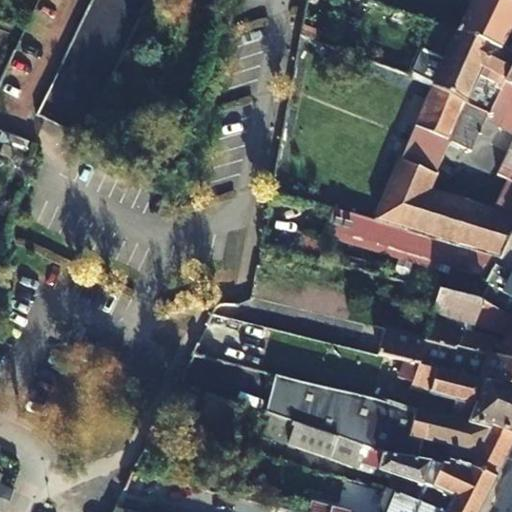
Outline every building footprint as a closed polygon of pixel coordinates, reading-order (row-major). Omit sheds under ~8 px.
[(511,24),(511,5),(501,0),(461,0),(460,3),(452,0),(434,0),(432,5),(421,0),(373,0),(372,3),(408,15),(434,24),(454,31),(501,49),(511,24)] [(434,24),(408,15),(403,28),(427,37),(434,24)] [(511,53),(501,49),(454,31),(443,58),(421,49),(409,75),(430,85),(486,114),(511,63),(511,53)] [(432,173),(398,159),(373,221),(477,252),(495,257),(506,237),(511,224),(511,63),(486,114),(430,85),(412,125),(446,140),(469,150),(483,121),(511,136),(511,138),(507,151),(510,152),(504,167),(500,165),(496,176),(509,182),(497,211),(431,192),(434,174),(432,173)] [(53,74),(39,118),(60,124),(74,81),(53,74)] [(446,140),(412,125),(398,159),(432,173),(446,140)] [(476,253),(335,210),(330,225),(350,231),(348,236),(470,273),(474,261),(476,253)] [(476,253),(474,261),(492,267),(493,264),(497,258),(495,257),(477,252),(476,253)] [(498,292),(511,299),(511,272),(493,264),(492,267),(482,286),(498,292)] [(391,300),(472,326),(477,318),(497,330),(507,313),(476,297),(397,279),(391,298),(391,300)] [(511,305),(496,297),(498,292),(482,286),(476,297),(507,313),(511,315),(511,305)] [(384,326),(411,332),(412,325),(390,319),(391,315),(376,311),(372,325),(383,328),(384,326)] [(472,326),(503,336),(511,318),(511,315),(507,313),(497,330),(477,318),(472,326)] [(511,318),(503,336),(511,339),(511,318)] [(455,346),(511,361),(511,339),(503,336),(500,341),(427,320),(423,335),(421,341),(453,350),(455,346)] [(511,386),(511,361),(455,346),(453,350),(421,341),(423,335),(411,332),(384,326),(383,328),(376,355),(401,361),(498,384),(502,382),(511,386)] [(498,384),(401,361),(397,378),(410,382),(409,387),(475,404),(467,423),(487,429),(490,424),(511,435),(511,386),(502,382),(498,384)] [(275,374),(263,412),(349,441),(384,452),(435,461),(445,463),(447,460),(469,465),(470,466),(493,479),(511,440),(511,435),(490,424),(487,429),(467,423),(463,421),(275,374)] [(223,433),(233,402),(203,392),(193,423),(223,433)] [(384,452),(349,441),(263,412),(245,406),(241,418),(254,424),(252,431),(260,434),(260,437),(356,468),(359,463),(375,469),(375,471),(450,499),(443,511),(476,511),(493,479),(470,466),(469,465),(447,460),(445,463),(435,461),(384,452)] [(114,506),(139,511),(140,511),(150,493),(124,485),(114,506)] [(0,486),(0,496),(6,499),(8,499),(9,498),(12,491),(0,486)] [(443,511),(385,488),(374,511),(352,511),(312,503),(309,511),(443,511)] [(201,499),(201,490),(180,490),(180,511),(228,511),(229,499),(201,499)] [(6,499),(0,496),(0,511),(1,511),(2,511),(8,499),(6,499)]
